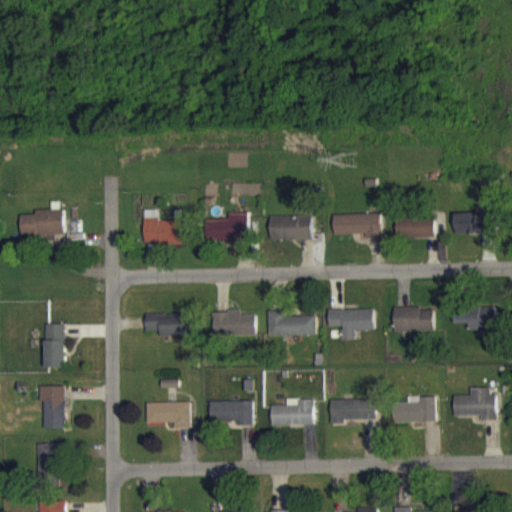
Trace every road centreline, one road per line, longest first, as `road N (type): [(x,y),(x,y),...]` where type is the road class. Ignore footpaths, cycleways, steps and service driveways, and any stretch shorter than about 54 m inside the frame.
road 1 (residential): [(511,265),(111,278)]
road 2 (residential): [(112,469),(511,458)]
road 3 (residential): [(110,175),(112,511)]
